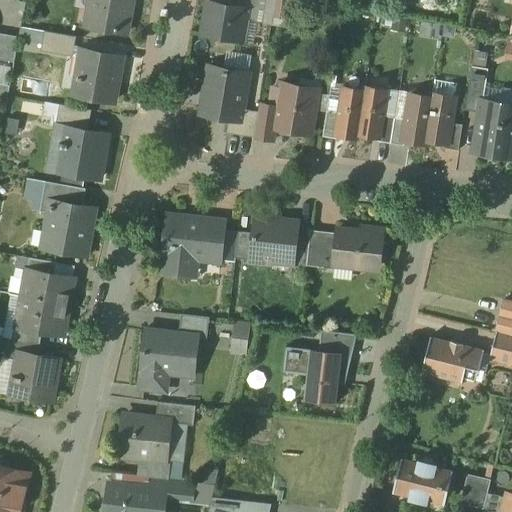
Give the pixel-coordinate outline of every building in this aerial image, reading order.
[(131,0),(91,0),(86,26),(126,33),(129,17),(128,17),(130,6),(131,7),(131,0)] [(248,7),(212,0),(202,0),(196,38),(242,46),(248,7)] [(15,49),(70,58),(74,36),(19,27),(15,49)] [(0,60),(12,62),(16,36),(0,33),(0,60)] [(122,56),(82,49),(82,51),(85,51),(80,76),(78,75),(74,95),(114,102),(117,82),(116,82),(118,70),(119,70),(122,56)] [(237,68),(239,53),(222,51),(220,66),(237,68)] [(0,113),(4,114),(9,66),(0,65),(0,113)] [(249,73),(210,66),(201,114),(241,121),(249,73)] [(433,91),(451,94),(453,84),(434,81),(433,91)] [(300,85),(282,82),(274,128),(293,131),(296,136),(304,137),(308,134),(311,134),(316,105),(318,94),(299,91),(300,85)] [(343,87),(335,134),(358,138),(358,134),(364,91),(364,90),(343,87)] [(387,90),(364,87),(364,90),(364,91),(358,134),(379,137),(387,90)] [(511,100),(475,93),(463,155),(511,163),(511,100)] [(425,141),(432,97),(411,94),(405,138),(417,140),(417,144),(425,145),(425,141)] [(433,94),(432,97),(425,141),(434,142),(435,139),(448,141),(455,97),(433,94)] [(108,134),(64,126),(61,142),(59,142),(59,146),(66,148),(62,172),(100,179),(100,177),(98,177),(103,151),(105,152),(108,134)] [(95,208),(51,200),(46,231),(54,232),(51,249),(86,255),(95,208)] [(303,219),(247,213),(242,271),(298,276),(303,219)] [(162,214),(155,279),(194,282),(196,263),(218,265),(222,220),(162,214)] [(392,228),(329,220),(322,271),(384,280),(392,228)] [(26,297),(69,304),(73,278),(28,270),(24,296),(26,297)] [(64,334),(69,304),(26,297),(21,327),(64,334)] [(511,300),(501,298),(484,365),(511,371),(511,300)] [(208,321),(172,317),(170,332),(196,335),(207,336),(208,321)] [(229,354),(246,354),(247,321),(230,321),(229,354)] [(170,332),(143,330),(137,389),(167,391),(168,375),(192,378),(196,335),(170,332)] [(470,346),(424,337),(415,377),(463,388),(470,346)] [(339,353),(308,349),(303,397),(333,400),(339,353)] [(61,362),(14,353),(5,397),(52,406),(61,362)] [(181,419),(117,412),(111,465),(133,467),(132,477),(176,483),(181,419)] [(451,470),(393,459),(383,498),(444,511),(451,470)] [(22,511),(32,471),(0,464),(0,511),(22,511)] [(161,511),(163,494),(105,488),(102,511),(161,511)] [(511,511),(511,496),(501,494),(499,502),(485,499),(481,511),(511,511)]
